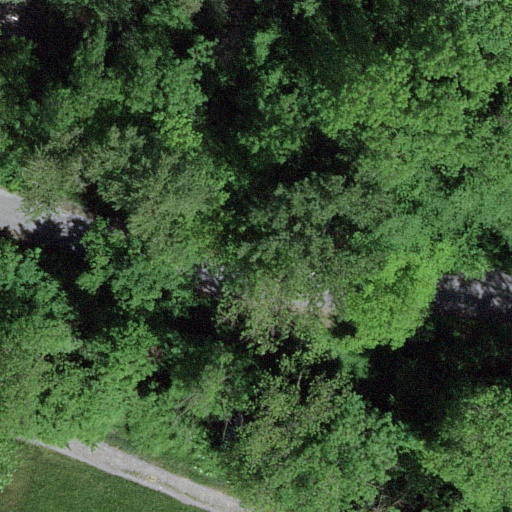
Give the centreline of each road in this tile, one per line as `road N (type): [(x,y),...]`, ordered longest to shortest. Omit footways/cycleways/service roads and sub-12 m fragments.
road 1 (track): [(511,260),(275,272),(0,200)]
road 2 (track): [(249,511),(0,408)]
